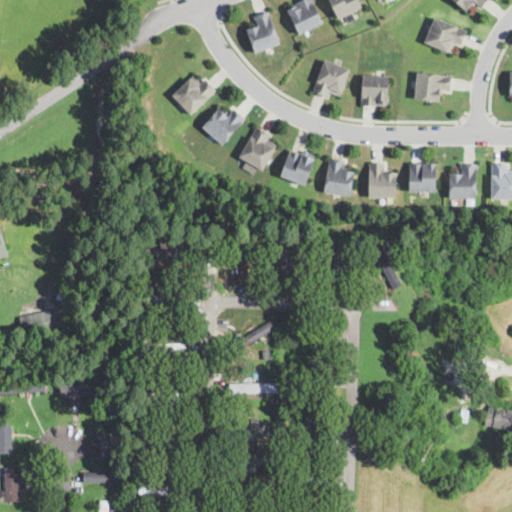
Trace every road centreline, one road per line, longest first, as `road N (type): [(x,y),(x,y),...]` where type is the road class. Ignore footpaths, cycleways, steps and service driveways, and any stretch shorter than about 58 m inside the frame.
road 1 (residential): [(196,4),(251,86),(306,120),(367,133),(511,135)]
road 2 (residential): [(351,511),(358,301),(221,307)]
road 3 (residential): [(204,511),(221,307)]
road 4 (residential): [(0,130),(140,35)]
road 5 (residential): [(478,135),(482,74),(511,15)]
